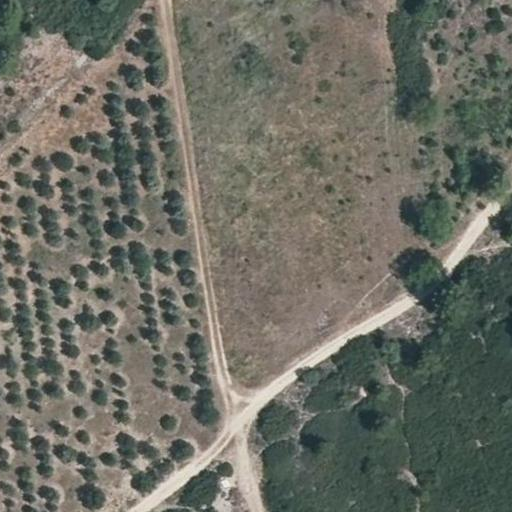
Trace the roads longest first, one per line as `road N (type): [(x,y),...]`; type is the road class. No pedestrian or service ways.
road 1 (track): [(164,0),(220,367),(253,511)]
road 2 (track): [(511,186),(450,265),(314,359),(143,511)]
